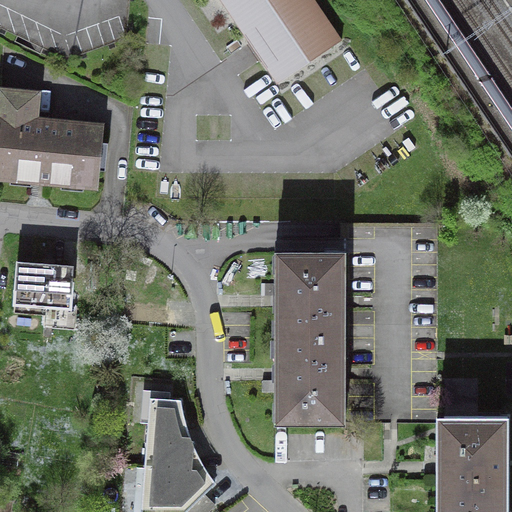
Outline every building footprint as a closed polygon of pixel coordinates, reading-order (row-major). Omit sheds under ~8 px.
[(310,0),(210,0),(273,94),(343,48),(310,0)] [(39,93),(0,89),(0,175),(96,185),(102,125),(84,123),(83,128),(65,127),(65,133),(52,132),(53,120),(36,119),(39,93)] [(282,253),(282,338),(344,338),(344,253),(282,253)] [(43,264),(18,263),(14,312),(45,315),(44,327),(75,329),(76,307),(70,307),(73,267),(54,265),(54,260),(44,259),(43,264)] [(344,423),(344,338),(282,338),(282,423),(344,423)] [(180,400),(151,398),(145,465),(192,469),(193,443),(186,426),(180,400)] [(445,418),(444,511),(509,511),(509,418),(445,418)] [(192,469),(145,465),(140,511),(184,511),(215,482),(207,470),(192,469)]
